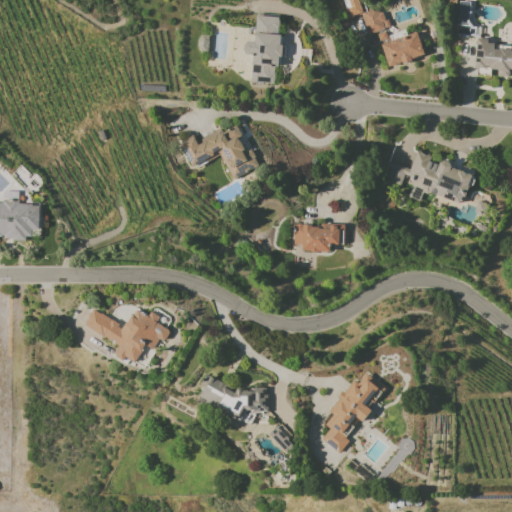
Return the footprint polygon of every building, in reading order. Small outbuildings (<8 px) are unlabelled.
[(362,0),(352,0),(343,3),(348,19),(360,15),(367,35),(386,28),(378,5),(366,9),(362,0)] [(477,37),(474,72),(497,74),(496,76),(509,77),(509,69),(511,69),(511,48),(488,47),(489,29),(471,27),(473,1),(466,0),(459,0),(456,34),(477,37)] [(250,81),(271,83),(272,66),(278,66),(281,17),(256,15),(254,41),(245,41),(244,53),(252,54),(250,81)] [(380,45),(389,68),(425,55),(416,32),(380,45)] [(222,156),(230,178),(263,167),(256,148),(244,152),(239,136),(241,135),(238,125),(213,133),(214,138),(197,144),(195,138),(181,143),(190,167),(222,156)] [(461,203),(466,193),(471,186),(475,172),(451,165),(441,159),(438,164),(430,162),(431,156),(416,152),(412,159),(409,168),(387,162),(382,178),(392,183),(399,185),(402,180),(413,187),(412,189),(407,197),(417,200),(422,192),(461,203)] [(40,203),(0,201),(0,200),(0,237),(31,239),(31,230),(38,230),(40,203)] [(330,244),(344,244),(344,224),(311,225),(311,220),(301,220),(301,252),(330,252),(330,244)] [(126,326),(91,310),(83,327),(118,344),(112,355),(123,360),(124,357),(136,363),(145,343),(154,348),(158,340),(164,343),(170,331),(159,325),(164,314),(151,308),(147,315),(134,309),(126,326)] [(321,439),(339,453),(350,440),(344,435),(356,418),(362,423),(371,410),(368,408),(384,387),(362,371),(323,424),(329,429),(321,439)] [(198,398),(235,418),(245,419),(246,411),(250,412),(265,413),(267,389),(234,387),(205,375),(202,382),(201,390),(198,398)] [(267,436),(286,453),(296,442),(278,425),(267,436)]
